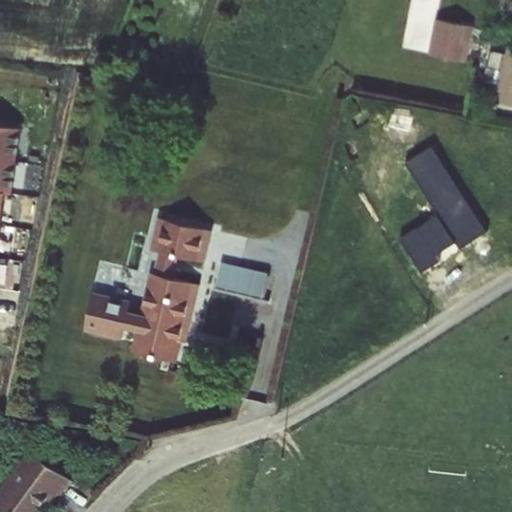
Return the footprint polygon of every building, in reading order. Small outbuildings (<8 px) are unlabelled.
[(427,51),(467,60),(478,21),(436,15),(427,51)] [(0,228),(5,188),(12,188),(20,120),(0,117),(0,228)] [(95,286),(83,330),(135,343),(131,352),(180,361),(215,224),(156,210),(143,300),(95,286)] [(220,288),(268,293),(270,267),(222,262),(220,288)] [(0,479),(0,500),(15,511),(45,511),(75,475),(29,442),(0,479)]
